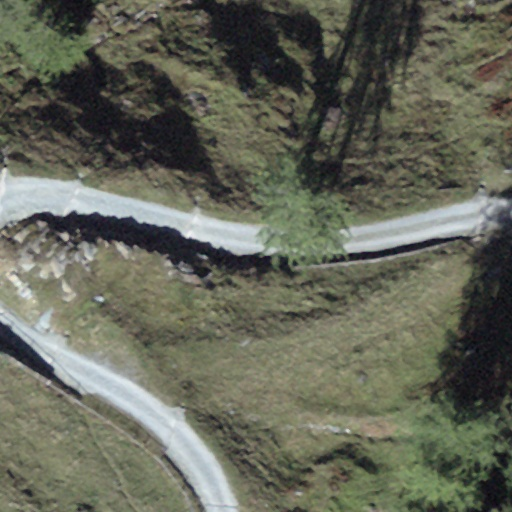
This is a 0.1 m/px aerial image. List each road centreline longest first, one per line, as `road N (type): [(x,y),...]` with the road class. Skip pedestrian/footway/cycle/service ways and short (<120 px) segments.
road 1 (track): [(0,207),(33,186),(362,245),(457,234),(511,241)]
road 2 (track): [(200,511),(119,407),(0,321)]
